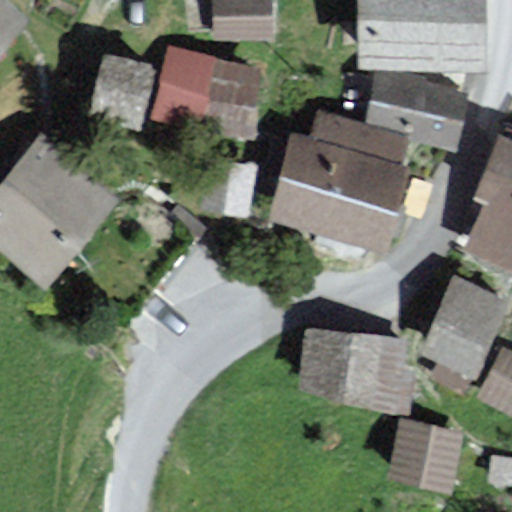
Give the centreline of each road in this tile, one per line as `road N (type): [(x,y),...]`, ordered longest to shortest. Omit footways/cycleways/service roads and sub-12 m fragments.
road 1 (residential): [(227,330),(417,261),(432,247),(511,69)]
road 2 (unclassified): [(127,511),(153,414),(177,376),(227,330)]
